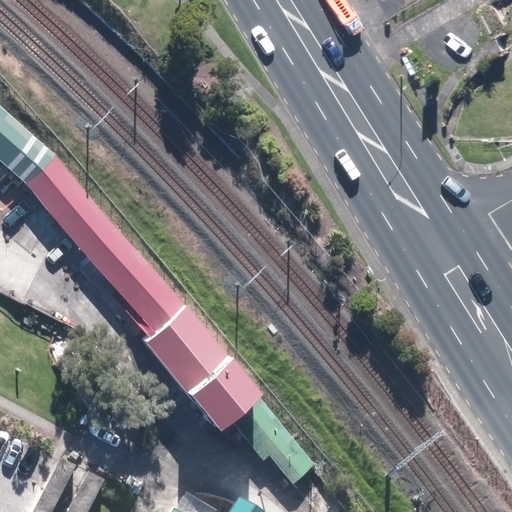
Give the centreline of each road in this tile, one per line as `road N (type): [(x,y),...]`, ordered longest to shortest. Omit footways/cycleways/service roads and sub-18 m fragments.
road 1 (track): [(0,53),(227,302),(339,442)]
road 2 (primary): [(283,0),(439,242)]
road 3 (primary): [(439,242),(511,359)]
